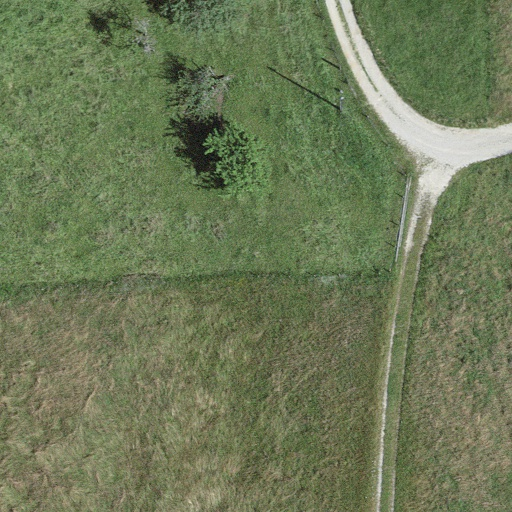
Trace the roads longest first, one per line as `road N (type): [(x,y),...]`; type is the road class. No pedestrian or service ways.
road 1 (track): [(410,511),(414,375),(456,105),(511,63)]
road 2 (track): [(505,64),(443,44),(399,0)]
